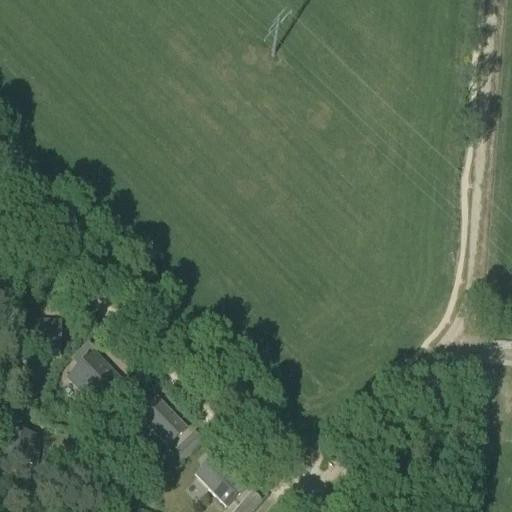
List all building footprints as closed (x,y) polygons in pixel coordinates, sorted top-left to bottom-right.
[(59,329),(20,327),(18,355),(57,357),(59,329)] [(71,379),(98,407),(118,388),(91,359),(71,379)] [(102,426),(113,430),(126,396),(114,392),(102,426)] [(156,401),(136,419),(166,450),(186,432),(156,401)] [(171,455),(181,465),(203,444),(194,434),(171,455)] [(29,479),(34,480),(37,453),(32,453),(33,440),(7,437),(2,476),(29,479)] [(214,461),(195,480),(224,511),(244,492),(214,461)] [(251,494),(235,511),(253,511),(261,503),(251,494)]
